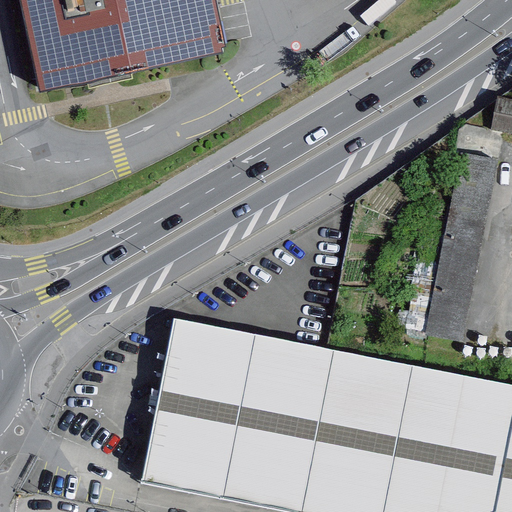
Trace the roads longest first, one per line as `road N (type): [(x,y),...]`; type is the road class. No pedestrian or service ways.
road 1 (secondary): [(3,402),(109,309),(511,61)]
road 2 (secondary): [(511,4),(389,91),(151,228)]
road 3 (secondary): [(151,228),(64,283),(0,303)]
road 4 (residential): [(151,228),(50,262),(0,264)]
